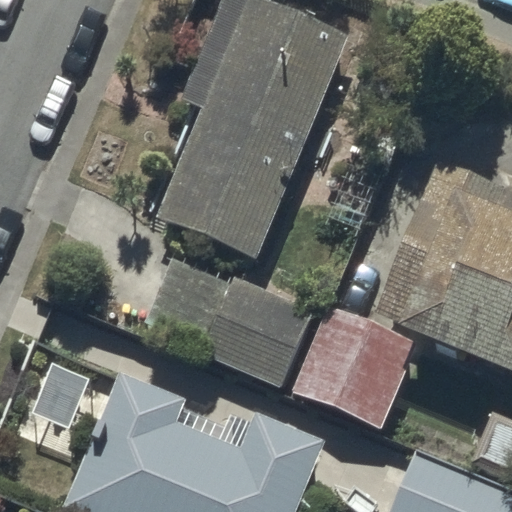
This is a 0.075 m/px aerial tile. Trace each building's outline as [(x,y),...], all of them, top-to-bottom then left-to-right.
[(258,259),(349,33),(268,0),(225,0),(184,101),(201,108),(157,218),(258,259)] [(438,161),(375,314),(511,368),(511,206),(501,202),(506,188),(438,161)] [(209,340),(203,353),(282,386),(312,314),(174,256),(149,316),(209,340)] [(330,307),(292,392),(336,404),(383,427),(411,362),(393,354),(402,332),(366,317),(330,307)] [(124,369),(65,507),(76,511),(297,511),(327,440),(258,411),(253,423),(232,414),(227,424),(185,407),(189,397),(124,369)] [(511,418),(493,410),(470,465),(511,482),(511,418)] [(511,511),(511,493),(416,454),(390,511),(511,511)]
